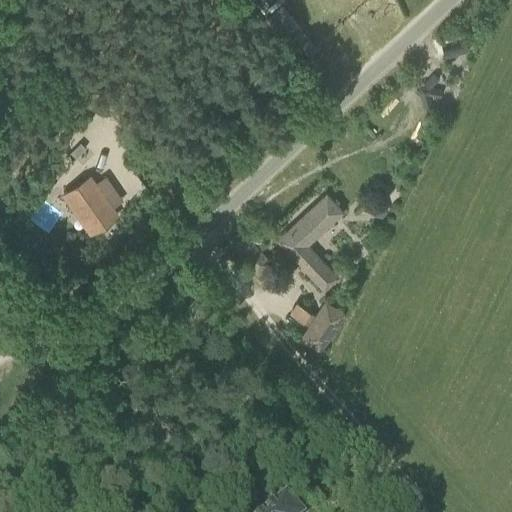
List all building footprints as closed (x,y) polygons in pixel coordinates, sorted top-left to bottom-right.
[(300,29),(293,21),(283,30),(290,37),(286,40),(303,59),(319,46),(302,27),(300,29)] [(68,150),(76,158),(84,149),(76,141),(68,150)] [(91,235),(119,215),(90,173),(62,193),(91,235)] [(324,291),(338,277),(307,244),(343,211),(326,193),(276,240),(324,291)] [(32,218),(50,232),(64,213),(46,199),(32,218)] [(371,207),(373,215),(373,216),(381,218),(384,216),(388,212),(387,211),(387,210),(387,208),(385,203),(385,202),(381,201),(377,200),(377,201),(371,207)] [(258,275),(272,262),(243,231),(229,244),(258,275)] [(321,354),(347,314),(325,299),(298,339),(321,354)] [(301,511),(288,496),(267,511),(301,511)]
